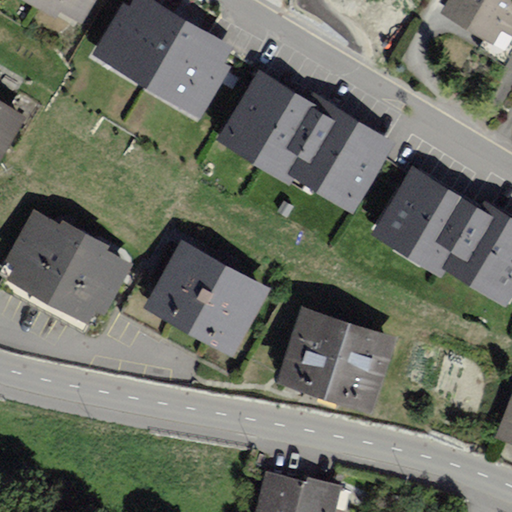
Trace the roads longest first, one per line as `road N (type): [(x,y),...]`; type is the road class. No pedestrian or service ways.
road 1 (residential): [(511,491),(414,457),(0,370)]
road 2 (residential): [(225,0),(511,171)]
